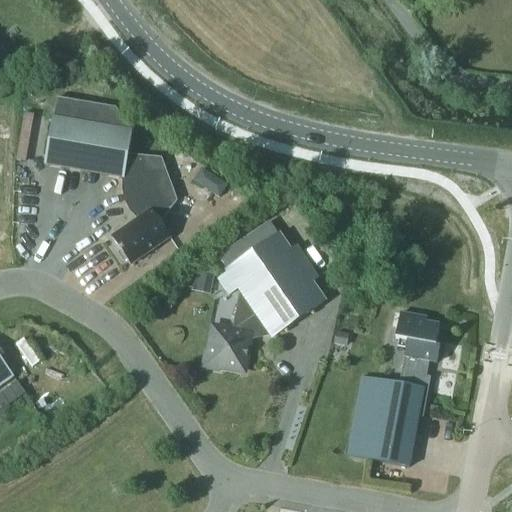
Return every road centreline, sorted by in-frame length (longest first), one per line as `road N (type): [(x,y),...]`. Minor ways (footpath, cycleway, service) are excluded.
road 1 (tertiary): [(511,168),(354,147),(266,125),(216,101),(109,0)]
road 2 (residential): [(224,481),(102,320),(49,288),(0,286)]
road 3 (residential): [(386,511),(224,481)]
road 4 (residential): [(482,434),(511,282)]
